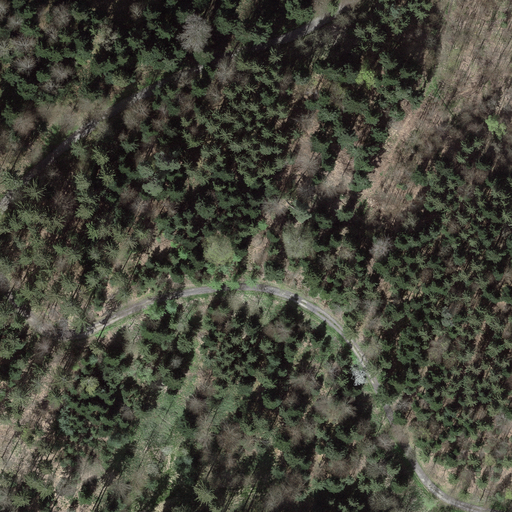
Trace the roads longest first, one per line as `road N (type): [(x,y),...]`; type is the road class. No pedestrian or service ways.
road 1 (track): [(485,511),(451,502),(421,476),(357,350),(312,308),(240,286),(192,291),(71,334),(37,324),(0,285)]
road 2 (track): [(0,207),(43,161),(132,99),(314,27),(349,0)]
